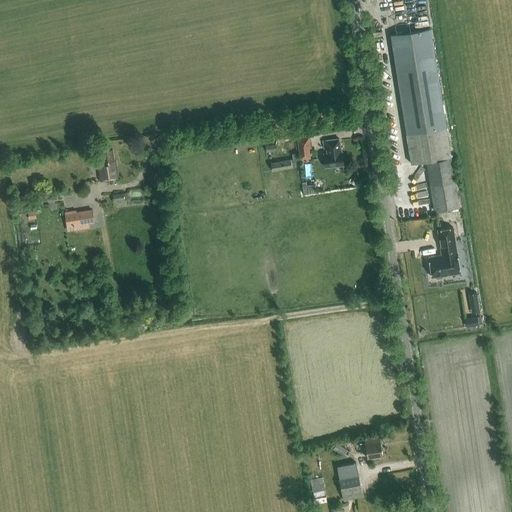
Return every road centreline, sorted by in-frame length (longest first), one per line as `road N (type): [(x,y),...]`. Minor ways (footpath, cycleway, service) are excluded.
road 1 (tertiary): [(428,511),(349,0)]
road 2 (track): [(31,357),(395,300)]
